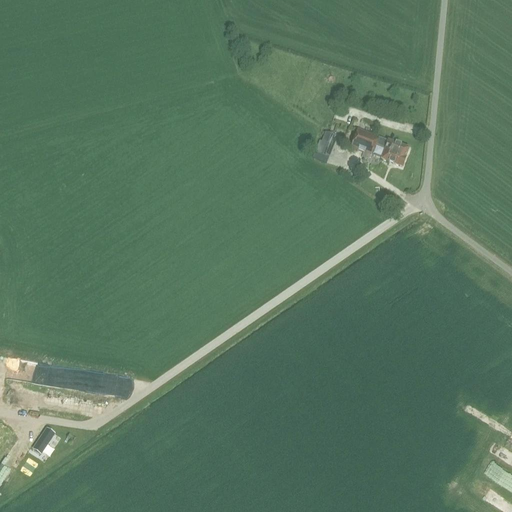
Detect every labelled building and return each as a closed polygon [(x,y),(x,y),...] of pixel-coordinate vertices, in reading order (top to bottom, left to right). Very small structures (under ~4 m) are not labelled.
[(408,149),(388,142),(378,138),(357,130),(350,148),(371,157),(375,146),(385,150),(381,160),(400,168),(408,149)] [(328,159),(337,137),(325,133),(321,142),(319,141),(315,151),(316,152),(315,154),(328,159)] [(33,450),(40,455),(53,434),(46,430),(33,450)] [(495,453),(500,444),(492,440),(487,449),(495,453)] [(498,458),(509,464),(511,458),(511,453),(503,448),(498,458)] [(502,482),(507,473),(495,466),(495,467),(487,462),(482,470),(502,482)] [(498,508),(505,498),(487,486),(480,497),(498,508)]
